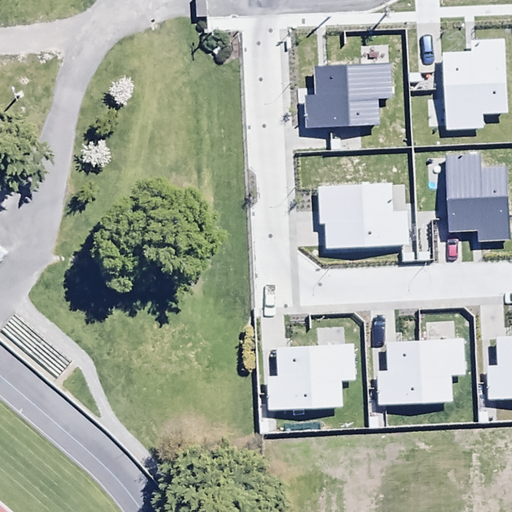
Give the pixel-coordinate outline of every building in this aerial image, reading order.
[(511,63),(476,65),(477,126),(511,124),(511,63)] [(329,166),(324,75),(294,76),(293,65),(264,67),(270,169),(329,166)] [(445,66),(368,69),(370,132),(406,130),(406,138),(422,138),(422,130),(448,129),(445,66)] [(314,242),(315,286),(357,285),(356,241),(314,242)] [(0,244),(0,263),(9,253),(0,244)]
